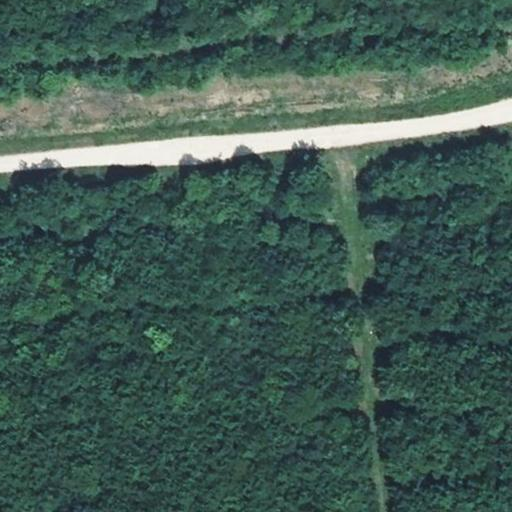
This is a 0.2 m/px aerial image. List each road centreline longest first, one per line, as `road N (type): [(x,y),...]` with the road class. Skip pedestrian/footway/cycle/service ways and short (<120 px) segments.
road 1 (track): [(0,171),(345,140)]
road 2 (track): [(345,140),(511,127)]
